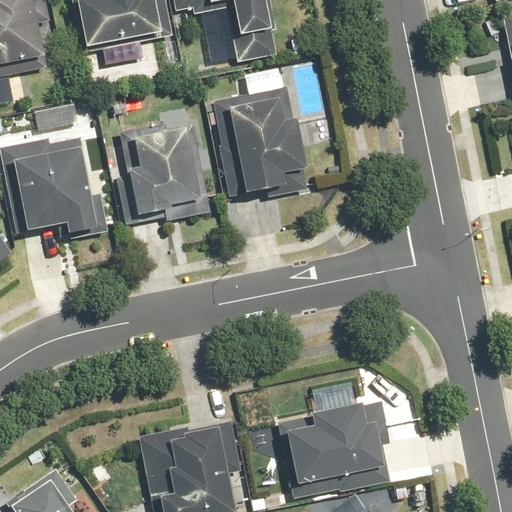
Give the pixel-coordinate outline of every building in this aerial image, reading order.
[(0,0),(0,79),(30,74),(26,58),(41,55),(36,26),(47,23),(42,0),(0,0)] [(161,0),(68,0),(78,49),(167,32),(161,0)] [(275,58),(263,0),(170,0),(173,12),(223,3),(235,65),(275,58)] [(511,12),(499,15),(511,78),(511,12)] [(213,103),(235,206),(306,191),(284,88),(213,103)] [(145,132),(107,140),(126,229),(206,212),(185,109),(142,118),(145,132)] [(23,230),(23,233),(54,226),(58,243),(100,234),(80,138),(45,145),(44,139),(0,148),(0,160),(2,169),(8,167),(22,230),(23,230)] [(0,265),(10,259),(0,243),(0,265)] [(376,404),(311,416),(312,424),(279,430),(291,498),(385,481),(376,433),(381,433),(376,404)] [(138,438),(145,479),(163,475),(166,494),(154,496),(156,511),(241,511),(226,422),(138,438)] [(0,511),(70,511),(65,505),(73,500),(53,471),(0,506),(0,511)] [(370,511),(365,503),(350,511),(370,511)]
